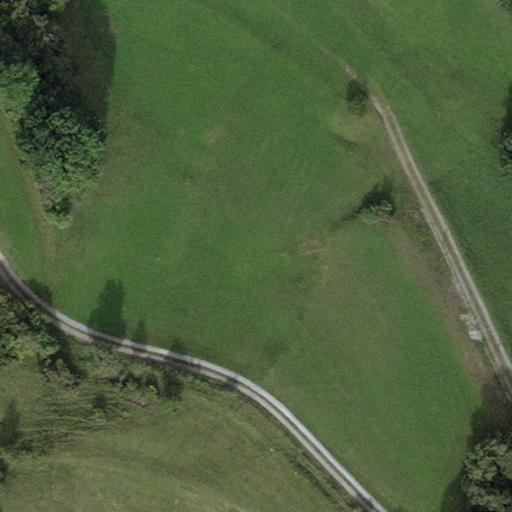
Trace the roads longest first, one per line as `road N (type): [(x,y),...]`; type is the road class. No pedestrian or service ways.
road 1 (track): [(0,266),(59,322),(205,369),(261,396),(377,511)]
road 2 (track): [(511,383),(386,108)]
